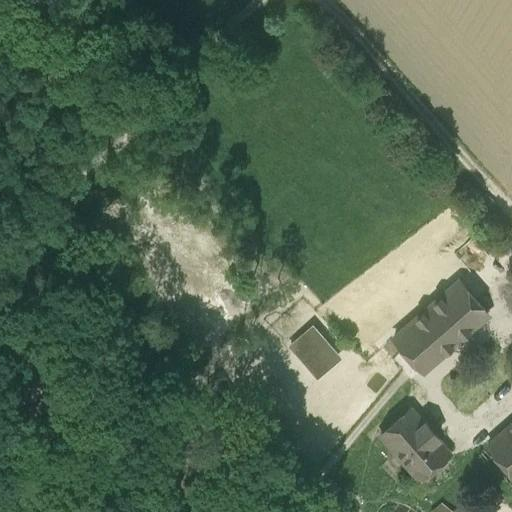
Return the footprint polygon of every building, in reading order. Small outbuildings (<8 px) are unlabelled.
[(458,277),(390,337),(424,375),(491,314),(458,277)] [(312,323),(287,344),(316,378),(341,358),(312,323)] [(452,453),(410,405),(376,434),(418,483),(452,453)] [(511,419),(484,444),(511,475),(511,419)] [(341,488),(335,482),(321,495),(327,502),(341,488)] [(452,511),(440,502),(429,511),(452,511)]
